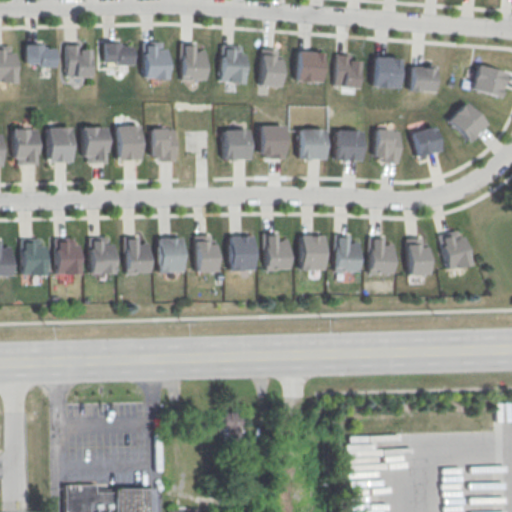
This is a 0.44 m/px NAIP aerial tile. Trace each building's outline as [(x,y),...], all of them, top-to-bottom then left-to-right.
[(140,41),(141,78),(165,77),(164,47),(160,48),(160,41),(140,41)] [(100,42),(101,62),(112,61),(112,65),(130,64),(129,46),(121,46),(120,44),(117,44),(117,42),(100,42)] [(177,43),(194,43),(194,52),(196,52),(197,50),(203,50),(202,81),(179,80),(179,60),(177,60),(177,43)] [(23,44),(23,63),(35,63),(35,66),(52,66),(52,47),(43,48),(43,46),(39,46),(39,44),(23,44)] [(63,44),(63,76),(88,76),(88,44),(63,44)] [(0,45),(0,81),(13,81),(12,51),(8,51),(8,45),(0,45)] [(220,45),(217,81),(240,83),(242,54),(239,54),(239,47),(220,45)] [(259,48),(257,84),(277,86),(279,55),(276,55),(276,49),(259,48)] [(296,52),(321,54),(318,84),(293,82),(296,52)] [(334,53),(357,55),(354,88),(332,87),(334,53)] [(372,57),(397,59),(395,89),(370,87),(372,57)] [(408,67),(425,68),(425,65),(433,66),(431,93),(406,91),(408,67)] [(474,65),(503,74),(496,98),(467,90),(474,65)] [(462,103),(482,124),(465,142),(444,121),(462,103)] [(113,125),(136,125),(137,158),(114,158),(113,125)] [(45,128),(68,127),(68,160),(45,161),(45,128)] [(148,127),(148,155),(157,154),(157,161),(172,161),(171,128),(163,129),(163,127),(148,127)] [(268,152),(269,144),(279,144),(279,128),(258,127),(257,152),(268,152)] [(408,133),(431,127),(438,151),(422,156),(423,158),(415,160),(408,133)] [(10,128),(11,157),(15,157),(15,164),(34,164),(34,129),(25,130),(25,128),(10,128)] [(79,128),(80,155),(84,155),(85,162),(104,162),(103,129),(94,129),(94,128),(79,128)] [(220,130),(245,129),(246,159),(220,159),(220,130)] [(373,129),(398,131),(396,164),(381,163),(381,161),(377,160),(377,158),(372,158),(373,129)] [(297,130),(322,130),(321,160),(296,160),(297,130)] [(334,131),(359,132),(358,162),(333,161),(334,131)] [(436,236),(445,270),(468,264),(461,237),(457,238),(455,231),(436,236)] [(261,233),(262,269),(285,268),(284,238),(280,238),(278,241),(276,241),(276,232),(261,233)] [(191,234),(192,270),(215,270),(214,240),(210,240),(207,242),(205,242),(205,234),(191,234)] [(296,234),(319,235),(319,269),(296,268),(296,234)] [(225,236),(249,235),(250,269),(227,270),(225,236)] [(332,235),(331,271),(354,272),(355,242),(351,241),(349,244),(347,244),(347,235),(332,235)] [(122,236),(123,272),(146,272),(145,241),(141,242),(138,244),(136,244),(136,236),(122,236)] [(154,237),(155,273),(179,272),(178,241),(178,236),(154,237)] [(52,238),(53,274),(76,274),(75,243),(71,244),(69,246),(67,246),(66,237),(52,238)] [(86,237),(87,273),(110,273),(109,243),(105,243),(103,245),(101,245),(101,237),(86,237)] [(368,237),(366,273),(389,274),(390,244),(386,243),(384,246),(382,246),(382,237),(368,237)] [(18,239),(19,275),(42,275),(41,244),(37,245),(35,247),(33,247),(33,238),(18,239)] [(404,240),(420,239),(420,248),(424,248),(426,275),(406,276),(404,240)] [(0,275),(8,275),(7,245),(3,245),(1,247),(0,247),(0,275)] [(61,511),(61,484),(91,483),(91,492),(111,492),(111,487),(147,487),(147,511),(61,511)]
